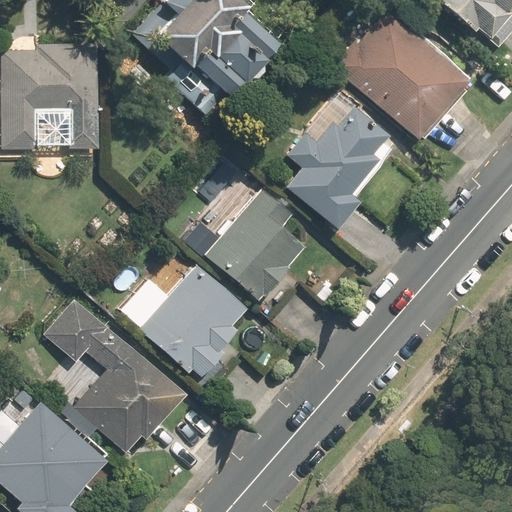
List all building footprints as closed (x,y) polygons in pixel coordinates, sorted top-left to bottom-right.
[(237,0),(158,0),(125,35),(205,111),(271,41),(233,5),(237,0)] [(511,0),(428,0),(479,40),(482,36),(496,48),(511,28),(511,0)] [(381,8),(327,64),(408,140),(461,83),(381,8)] [(31,50),(0,49),(0,145),(92,147),(93,45),(31,44),(31,50)] [(383,137),(331,94),(281,156),(296,169),(279,189),(329,230),(390,156),(376,145),(383,137)] [(287,218),(254,190),(198,256),(252,301),(297,248),(277,230),(287,218)] [(239,308),(191,264),(133,329),(181,372),(184,368),(194,377),(213,356),(209,352),(228,331),(222,326),(239,308)] [(178,398),(72,299),(40,334),(71,364),(81,354),(100,371),(66,408),(117,455),(134,436),(138,440),(178,398)] [(100,456),(36,402),(0,444),(0,487),(16,501),(7,511),(9,511),(62,511),(57,507),(100,456)]
